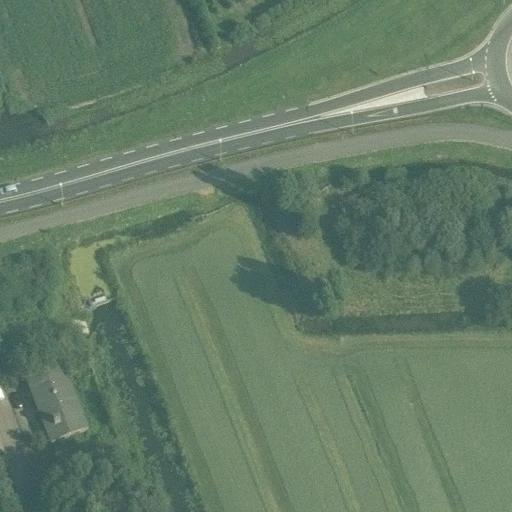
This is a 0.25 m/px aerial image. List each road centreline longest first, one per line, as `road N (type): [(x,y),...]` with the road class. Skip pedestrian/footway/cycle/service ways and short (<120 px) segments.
road 1 (unclassified): [(0,235),(206,179),(403,138),(447,134),(511,143)]
road 2 (primary): [(0,194),(314,119)]
road 3 (track): [(511,303),(342,301),(307,159)]
road 4 (primary): [(497,54),(314,119)]
road 5 (primary): [(314,119),(505,93)]
